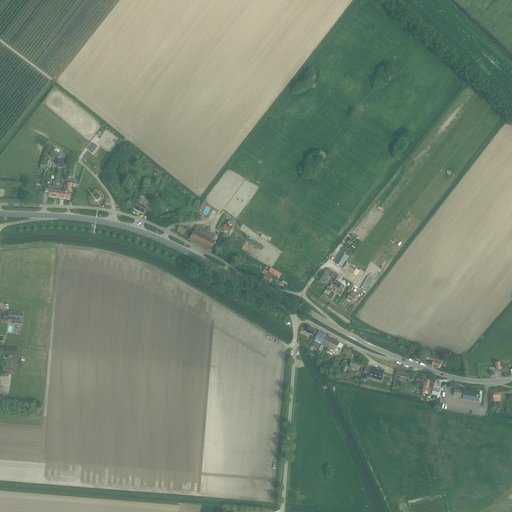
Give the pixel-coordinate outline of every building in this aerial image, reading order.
[(93,143),(88,149),(93,153),(97,147),(93,143)] [(46,189),(45,193),(49,193),(48,197),(54,197),(55,190),(55,187),(56,182),(53,182),(53,186),(48,186),(48,189),(46,189)] [(142,206),(145,201),(140,198),(134,209),(139,212),(139,211),(143,213),(146,208),(142,206)] [(229,235),(233,228),(232,227),(234,224),(229,221),(227,224),(226,226),(222,224),(220,228),(219,230),(222,231),(229,235)] [(211,251),(216,242),(213,241),(216,236),(198,225),(190,239),(211,251)] [(183,235),(185,232),(186,230),(180,226),(177,231),(183,235)] [(245,240),(258,248),(262,250),(263,248),(247,238),(245,240)] [(341,267),(348,257),(341,253),(335,263),(341,267)] [(346,270),(353,274),(356,269),(349,265),(346,270)] [(322,271),(316,280),(323,284),(323,283),(325,284),(327,281),(325,280),(327,277),(328,275),(330,276),(333,272),(327,269),(325,273),(322,271)] [(266,275),(263,280),(269,284),(272,279),(277,282),(279,278),(281,274),(276,271),(274,275),(268,272),(266,276),(266,275)] [(341,289),(343,285),(337,281),(339,277),(337,276),(333,282),(335,283),(331,290),(338,294),(339,292),(340,293),(342,290),(341,289)] [(366,293),(374,280),(368,277),(361,289),(366,293)] [(356,302),(357,300),(356,299),(358,295),(351,291),(347,299),(353,303),(354,301),(356,302)] [(4,314),(4,321),(8,322),(8,320),(13,321),(13,324),(21,324),(21,321),(22,313),(8,312),(8,314),(4,314)] [(315,337),(316,338),(318,332),(316,331),(316,330),(309,326),(306,332),(313,336),(315,337)] [(320,353),(322,349),(324,346),(321,345),(326,336),(323,334),(322,333),(319,331),(318,332),(316,338),(312,344),(320,353)] [(324,346),(322,349),(326,351),(325,352),(329,354),(337,341),(326,336),(321,345),(324,346)] [(337,341),(329,354),(333,357),(336,352),(339,354),(343,345),(339,343),(340,343),(337,341)] [(17,356),(17,348),(2,347),(1,355),(17,356)] [(442,361),(429,357),(426,356),(425,359),(428,360),(428,361),(433,362),(432,366),(439,369),(442,361)] [(359,370),(361,364),(352,361),(349,367),(359,370)] [(372,368),(369,378),(374,379),(375,377),(382,378),(384,371),(372,368)] [(396,370),(394,379),(396,379),(397,379),(398,379),(399,378),(400,376),(408,378),(409,373),(396,370)] [(427,394),(429,389),(431,379),(426,378),(426,381),(422,392),(427,394)] [(432,391),(431,395),(437,396),(438,393),(439,393),(439,392),(442,383),(435,381),(432,390),(432,391)] [(478,402),(480,392),(464,389),(464,391),(455,390),(454,396),(463,397),(462,399),(478,402)]
